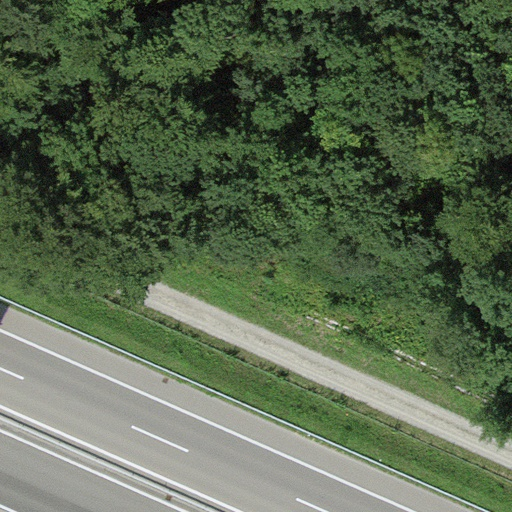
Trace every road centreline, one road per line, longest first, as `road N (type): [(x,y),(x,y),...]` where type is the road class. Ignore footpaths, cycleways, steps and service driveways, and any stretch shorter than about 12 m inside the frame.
road 1 (track): [(511,457),(0,225)]
road 2 (motorway): [(326,511),(0,369)]
